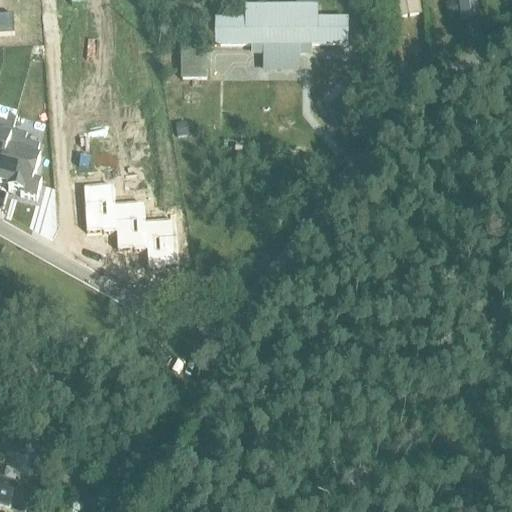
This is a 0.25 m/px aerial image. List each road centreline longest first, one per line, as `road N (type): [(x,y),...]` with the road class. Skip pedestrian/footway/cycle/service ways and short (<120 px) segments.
road 1 (track): [(242,324),(384,128),(427,89),(511,37)]
road 2 (track): [(0,228),(184,339),(219,346)]
